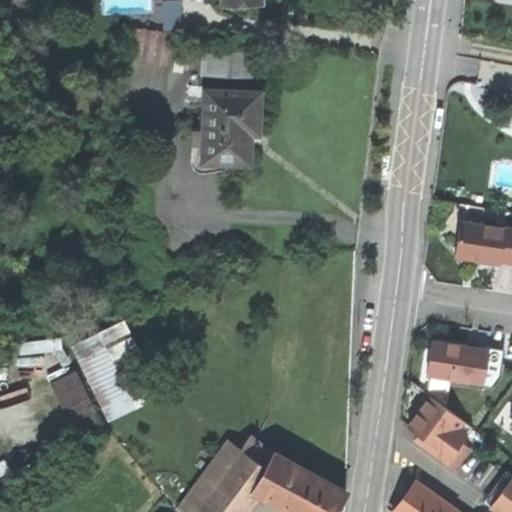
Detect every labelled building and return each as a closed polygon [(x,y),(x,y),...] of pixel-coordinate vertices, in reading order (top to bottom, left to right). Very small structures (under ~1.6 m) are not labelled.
[(127,59),(167,64),(171,31),(131,26),(127,59)] [(202,77),(252,80),(253,53),(203,50),(202,77)] [(249,133),(257,133),(259,94),(206,91),(203,161),(248,163),(249,137),(249,133)] [(511,229),(460,222),(455,255),(484,260),(484,264),(489,264),(499,266),(500,261),(511,262),(511,229)] [(129,315),(76,338),(110,418),(143,404),(121,353),(141,344),(129,315)] [(488,349),(486,349),(465,345),(432,340),(426,375),(450,379),(450,383),(481,389),(482,386),(488,349)] [(486,346),(486,349),(488,349),(482,386),(491,388),(500,376),(504,349),(486,346)] [(50,384),(57,397),(84,384),(77,370),(50,384)] [(91,400),(84,384),(57,397),(64,412),(91,400)] [(429,451),(445,462),(461,441),(472,426),(430,396),(408,426),(419,435),(415,440),(429,451)] [(97,411),(91,400),(64,412),(70,424),(97,411)] [(103,424),(97,411),(70,424),(77,438),(103,424)] [(241,448),(268,467),(277,452),(250,435),(241,448)] [(238,511),(256,488),(268,467),(241,448),(228,439),(182,505),(192,511),(238,511)] [(471,449),(461,441),(445,462),(455,470),(471,449)] [(334,511),(347,491),(277,452),(268,467),(256,488),(298,511),(334,511)] [(511,511),(511,474),(506,470),(483,501),(498,511),(511,511)] [(454,511),(455,511),(416,482),(404,499),(393,511),(454,511)]
